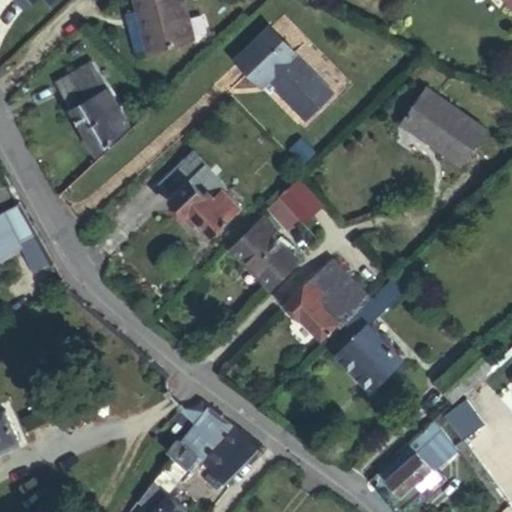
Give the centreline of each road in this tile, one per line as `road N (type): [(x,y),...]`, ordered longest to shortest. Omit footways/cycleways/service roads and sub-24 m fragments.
road 1 (unclassified): [(379,511),(112,304),(88,279),(0,133)]
road 2 (unknown): [(0,478),(210,380),(337,229)]
